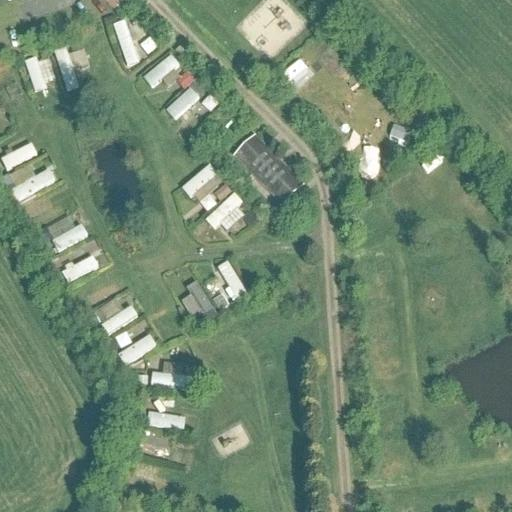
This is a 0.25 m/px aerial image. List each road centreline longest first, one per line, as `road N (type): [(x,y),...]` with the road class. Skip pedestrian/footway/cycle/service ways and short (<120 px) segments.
road 1 (track): [(327,241),(163,258),(134,271),(103,242),(55,129),(72,107),(99,93),(129,100),(155,137),(175,235)]
road 2 (track): [(335,340),(282,351),(288,445),(277,511)]
road 3 (track): [(347,495),(511,474)]
